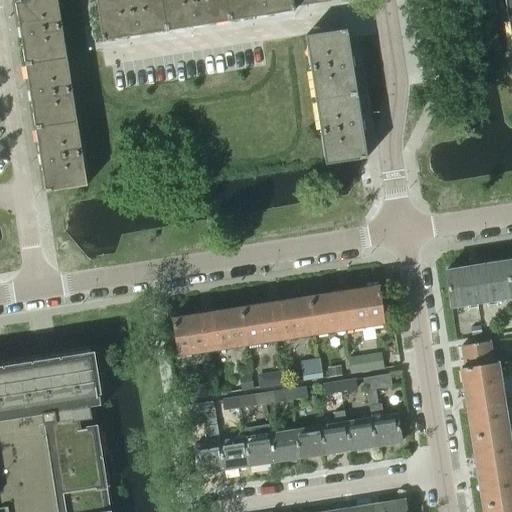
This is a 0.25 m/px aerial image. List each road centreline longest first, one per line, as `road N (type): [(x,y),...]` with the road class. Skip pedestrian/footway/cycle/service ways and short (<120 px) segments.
road 1 (residential): [(38,291),(403,232)]
road 2 (residential): [(112,57),(393,14)]
road 3 (residential): [(0,37),(38,291)]
road 4 (residential): [(441,474),(403,232)]
road 5 (residential): [(205,511),(441,474)]
road 6 (residential): [(403,232),(391,152),(393,14)]
